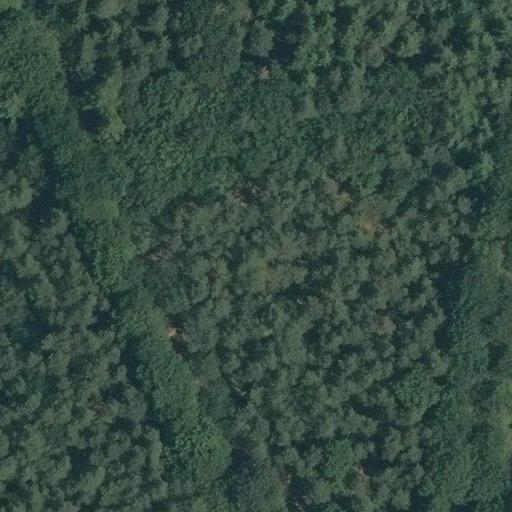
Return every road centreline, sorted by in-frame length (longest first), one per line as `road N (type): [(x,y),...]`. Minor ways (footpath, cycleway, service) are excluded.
road 1 (track): [(237,511),(58,106)]
road 2 (track): [(511,166),(471,328),(453,500)]
